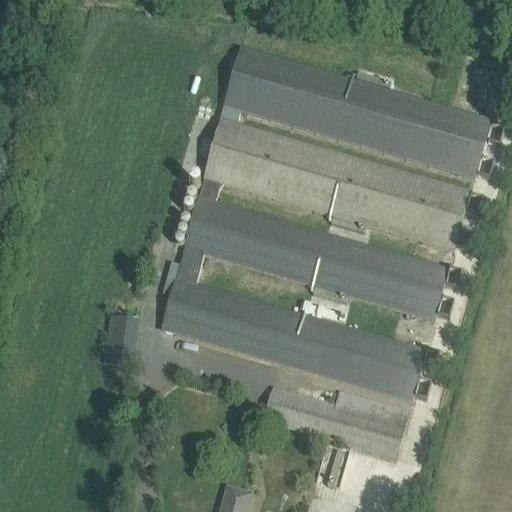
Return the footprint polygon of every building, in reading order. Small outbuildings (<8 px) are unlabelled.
[(239,128),(243,113),(475,179),(491,122),(241,51),(179,268),(172,266),(163,297),(170,298),(161,331),(415,404),(430,354),(198,288),(207,257),(437,324),(451,274),(216,206),(220,188),(454,255),(471,195),(239,128)] [(133,371),(140,324),(110,319),(103,366),(133,371)] [(338,409),(294,397),(295,392),(284,389),(283,393),(276,392),(267,425),(400,462),(412,417),(342,397),(338,409)] [(336,452),(325,501),(353,507),(365,453),(353,450),(352,455),(336,452)] [(249,511),(253,497),(225,489),(218,511),(249,511)]
